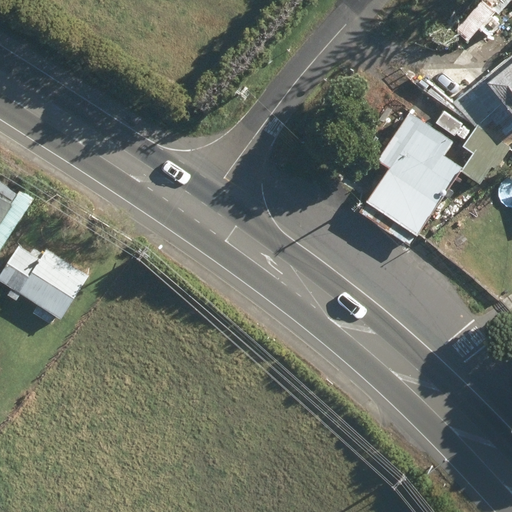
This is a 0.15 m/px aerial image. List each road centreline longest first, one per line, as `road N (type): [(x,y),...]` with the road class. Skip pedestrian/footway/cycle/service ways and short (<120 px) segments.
road 1 (primary): [(511,487),(411,378),(313,291),(202,209)]
road 2 (residential): [(368,0),(202,209)]
road 3 (primary): [(202,209),(0,80)]
